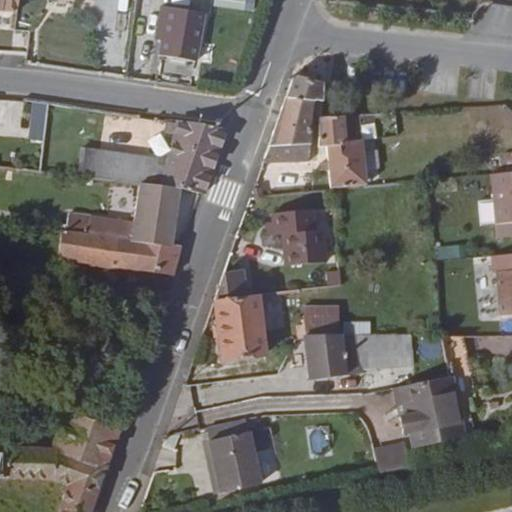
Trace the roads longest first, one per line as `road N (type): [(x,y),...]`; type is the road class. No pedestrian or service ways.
road 1 (residential): [(249,117),(107,511)]
road 2 (residential): [(0,81),(249,117)]
road 3 (residential): [(511,55),(324,38),(291,16)]
